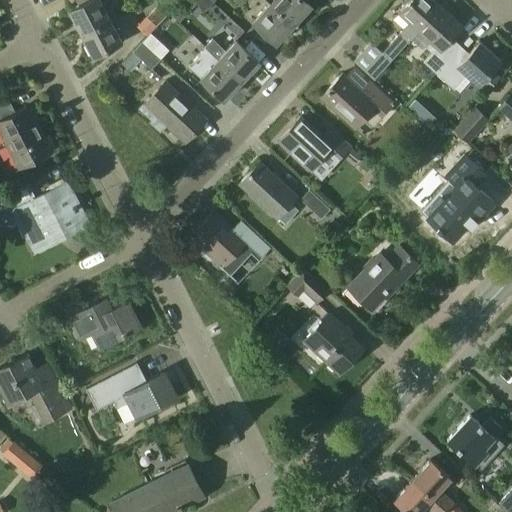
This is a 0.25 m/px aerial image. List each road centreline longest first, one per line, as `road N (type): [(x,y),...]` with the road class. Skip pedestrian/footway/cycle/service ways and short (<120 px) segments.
road 1 (residential): [(136,241),(364,0)]
road 2 (residential): [(285,511),(136,241)]
road 3 (tertiary): [(291,511),(455,337)]
road 4 (residential): [(136,241),(51,66),(33,46)]
road 5 (residential): [(0,316),(136,241)]
